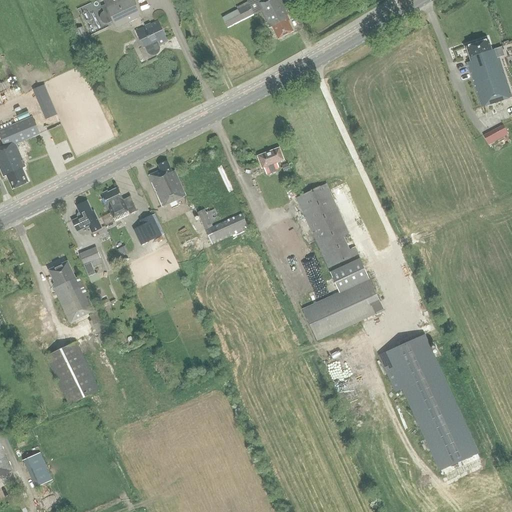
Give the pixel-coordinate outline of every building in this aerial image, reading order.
[(132,0),(104,0),(103,1),(105,5),(101,7),(104,12),(102,13),(101,14),(100,15),(100,17),(100,18),(100,20),(101,21),(102,22),(103,23),(105,24),(106,24),(108,24),(113,21),(115,26),(139,15),(132,0)] [(272,27),(278,40),(293,32),(288,22),(289,20),(287,16),(288,15),(280,0),(251,0),(236,8),(238,10),(222,18),(228,29),(260,12),(269,28),(272,27)] [(146,52),(147,51),(149,54),(152,55),(156,54),(158,52),(159,49),(158,46),(167,42),(157,22),(136,32),(144,48),(144,47),(146,52)] [(90,44),(82,27),(74,31),(82,48),(90,44)] [(467,63),(478,96),(480,102),(481,108),(511,97),(496,49),(491,50),(488,40),(466,47),(471,62),(467,63)] [(47,67),(33,71),(36,80),(50,76),(47,67)] [(50,100),(41,104),(47,119),(57,115),(50,100)] [(40,134),(32,117),(0,130),(0,137),(4,147),(0,148),(0,169),(2,174),(3,177),(5,177),(7,176),(8,178),(13,189),(28,183),(22,169),(26,168),(16,145),(40,134)] [(486,144),(507,136),(503,127),(482,135),(486,144)] [(277,163),(284,160),(279,148),(257,157),(262,169),(264,168),(266,175),(280,170),(277,163)] [(185,197),(174,172),(172,172),(167,161),(158,165),(160,171),(148,176),(151,182),(161,207),(185,197)] [(296,199),(327,268),(358,255),(326,185),(296,199)] [(103,195),(102,196),(113,218),(128,211),(130,215),(137,211),(134,204),(127,207),(117,188),(108,193),(107,192),(103,194),(103,195)] [(92,233),(102,229),(93,211),(92,212),(87,201),(76,206),(79,214),(78,214),(77,216),(78,218),(72,221),(77,232),(88,226),(92,233)] [(242,214),(221,223),(214,207),(213,208),(213,209),(210,211),(209,208),(198,213),(212,245),(248,229),(242,214)] [(135,231),(141,244),(160,235),(151,216),(141,221),(143,226),(135,231)] [(79,254),(88,277),(95,274),(91,263),(101,258),(96,247),(79,254)] [(360,259),(330,272),(339,292),(302,309),(317,342),(384,311),(360,259)] [(75,278),(67,261),(48,270),(54,283),(52,285),(54,288),(53,289),(69,323),(94,311),(78,277),(75,278)] [(103,308),(110,305),(105,295),(98,299),(103,308)] [(53,333),(61,330),(51,305),(43,308),(53,333)] [(97,338),(105,334),(96,312),(88,315),(97,338)] [(423,336),(379,356),(395,393),(404,389),(441,471),(477,454),(423,336)] [(100,391),(76,342),(45,357),(69,406),(100,391)] [(0,475),(12,471),(0,444),(0,475)] [(53,480),(40,453),(23,461),(36,488),(53,480)]
